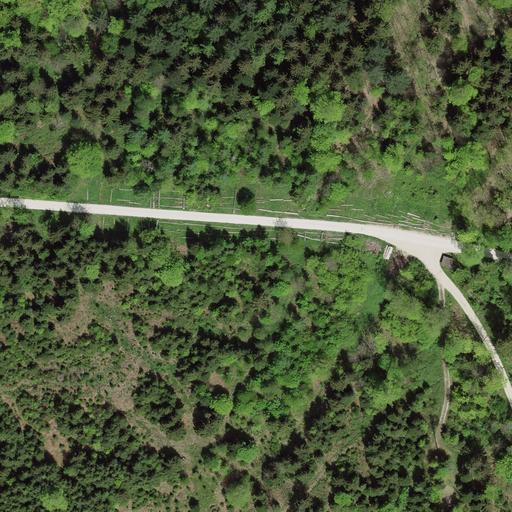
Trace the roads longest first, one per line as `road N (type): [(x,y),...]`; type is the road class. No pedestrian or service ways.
road 1 (track): [(0,200),(346,226),(511,258)]
road 2 (track): [(511,400),(492,350),(417,238)]
